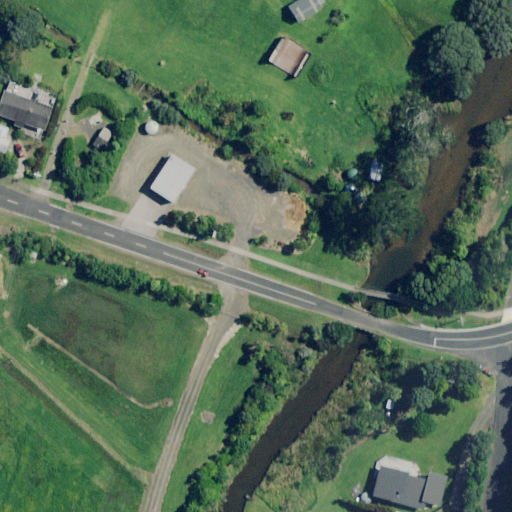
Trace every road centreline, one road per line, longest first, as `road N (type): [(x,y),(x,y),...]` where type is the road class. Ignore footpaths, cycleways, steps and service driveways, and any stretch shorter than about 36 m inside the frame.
road 1 (residential): [(0,197),(383,327),(453,340),(493,336)]
road 2 (residential): [(493,336),(507,423),(494,511)]
